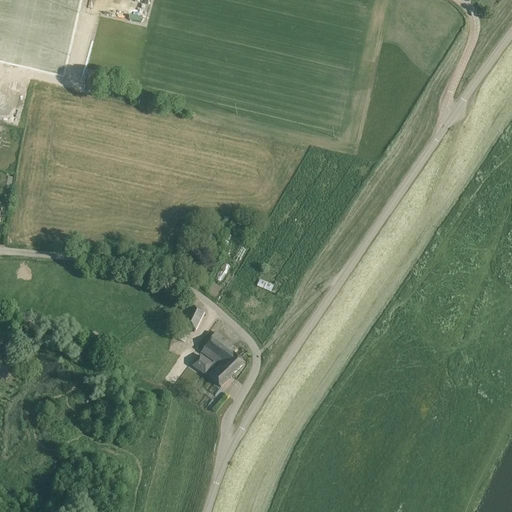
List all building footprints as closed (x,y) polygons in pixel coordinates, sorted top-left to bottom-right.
[(10,189),(11,176),(4,175),(2,188),(10,189)] [(274,286),(260,280),(257,287),(271,293),(274,286)] [(256,319),(269,300),(256,292),(243,311),(256,319)] [(205,313),(186,303),(177,320),(196,331),(205,313)] [(200,352),(215,362),(218,364),(219,368),(227,359),(232,364),(225,370),(229,374),(230,372),(233,375),(244,365),(234,353),(237,350),(216,333),(200,352)] [(233,375),(230,372),(229,374),(225,370),(232,364),(227,359),(219,368),(218,364),(215,362),(213,364),(200,355),(192,367),(205,376),(207,374),(210,376),(221,388),(233,376),(233,375)] [(186,374),(192,361),(181,356),(175,369),(186,374)] [(0,369),(0,377),(5,380),(5,379),(9,369),(1,366),(0,369)]
